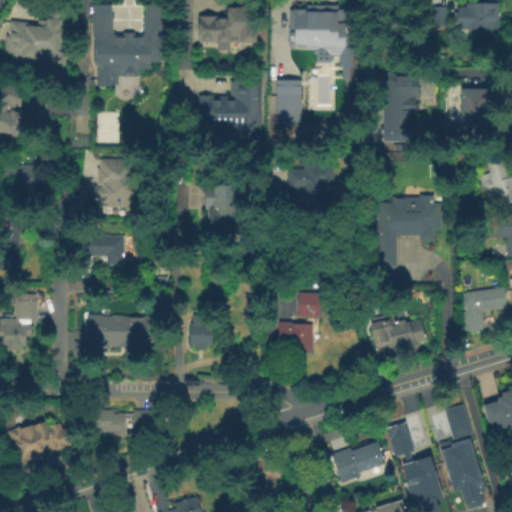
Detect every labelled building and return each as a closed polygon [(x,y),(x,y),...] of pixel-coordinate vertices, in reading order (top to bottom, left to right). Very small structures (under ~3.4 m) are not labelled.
[(114,34),(145,34),(145,4),(160,4),(160,62),(152,61),(152,69),(141,69),(141,75),(119,74),(119,83),(113,83),(113,85),(99,85),(99,62),(96,62),(96,4),(114,4),(114,34)] [(313,49),(304,49),(304,46),(287,46),(287,9),(304,9),(304,4),(335,5),(335,9),(345,9),(344,46),(351,46),(351,67),(348,67),(348,79),(340,79),(340,66),(337,66),(337,54),(328,54),(328,62),(313,61),(313,49)] [(256,45),(199,45),(199,17),(230,17),(230,7),(256,7),(256,45)] [(500,7),(500,30),(458,29),(458,7),(500,7)] [(432,25),(432,8),(447,8),(447,25),(432,25)] [(11,20),(42,25),(43,19),(50,20),(52,10),(68,12),(62,51),(68,51),(65,66),(6,58),(11,20)] [(385,139),(385,78),(415,78),(415,139),(385,139)] [(259,131),(200,130),(200,94),(230,94),(230,79),(260,79),(259,131)] [(274,79),(299,79),(299,123),(274,123),(274,79)] [(464,135),(464,90),(495,90),(494,135),(464,135)] [(0,120),(8,106),(32,118),(19,143),(0,132),(0,120)] [(481,177),(490,174),(486,163),(501,159),(507,180),(511,178),(511,201),(490,208),(481,177)] [(98,206),(98,161),(136,162),(136,206),(98,206)] [(329,189),(329,210),(299,210),(299,189),(288,189),(288,168),(311,168),(311,163),(341,163),(341,183),(329,183),(329,189)] [(0,166),(45,166),(45,193),(0,193),(0,166)] [(208,234),(208,185),(240,185),(240,234),(208,234)] [(379,227),(380,203),(398,203),(398,197),(436,198),(436,204),(442,204),(441,230),(434,230),(434,240),(398,239),(398,268),(376,268),(377,227),(379,227)] [(495,216),(511,216),(511,255),(492,255),(495,216)] [(0,268),(0,226),(24,226),(24,268),(0,268)] [(125,255),(125,264),(108,264),(108,255),(85,255),(85,238),(125,238),(125,255)] [(505,288),(508,310),(483,314),(486,330),(468,333),(462,295),(505,288)] [(300,293),(323,294),(322,318),(300,318),(300,293)] [(26,336),(26,347),(3,347),(4,336),(0,336),(0,322),(18,322),(18,298),(39,298),(39,322),(32,322),(32,336),(26,336)] [(193,350),(193,316),(213,316),(213,350),(193,350)] [(90,333),(104,333),(104,318),(146,319),(145,352),(90,350),(90,333)] [(371,324),(391,320),(392,325),(421,318),(427,343),(397,349),(395,339),(375,344),(371,324)] [(280,324),(314,325),(313,353),(298,352),(298,349),(279,348),(280,324)] [(482,404),(501,398),(499,391),(511,387),(511,431),(501,434),(497,421),(487,425),(482,404)] [(442,409),(460,403),(470,434),(459,437),(460,439),(467,437),(481,483),(474,485),(480,504),(464,509),(458,489),(451,491),(437,443),(451,439),(442,409)] [(118,410),(118,415),(126,415),(126,434),(113,434),(113,431),(89,431),(89,410),(118,410)] [(134,413),(153,413),(153,430),(134,430),(134,413)] [(392,456),(383,427),(403,420),(412,450),(408,452),(410,460),(428,455),(440,496),(432,499),(437,511),(421,511),(418,501),(411,503),(399,464),(404,462),(401,453),(392,456)] [(11,432),(47,421),(49,428),(61,424),(63,430),(73,427),(78,445),(54,452),(56,458),(22,468),(11,432)] [(329,453),(365,440),(366,443),(375,440),(383,462),(357,472),(358,475),(339,482),(329,453)] [(258,502),(248,468),(280,459),(284,476),(277,479),(281,495),(258,502)] [(197,494),(201,511),(172,511),(169,502),(197,494)] [(368,511),(404,502),(406,511),(368,511)]
